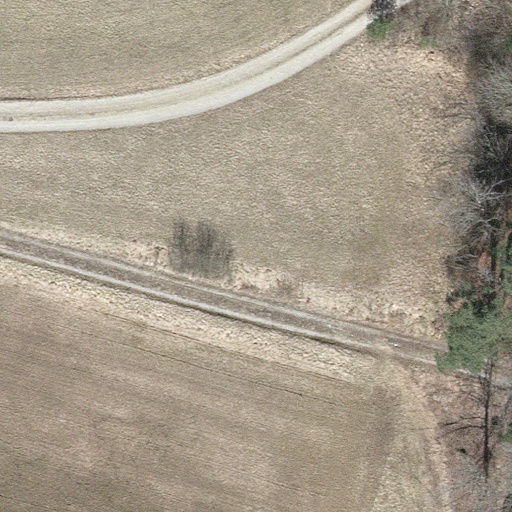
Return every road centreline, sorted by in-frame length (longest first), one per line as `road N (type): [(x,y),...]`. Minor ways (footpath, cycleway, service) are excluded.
road 1 (track): [(0,257),(511,373)]
road 2 (track): [(390,0),(266,74),(163,107),(0,118)]
